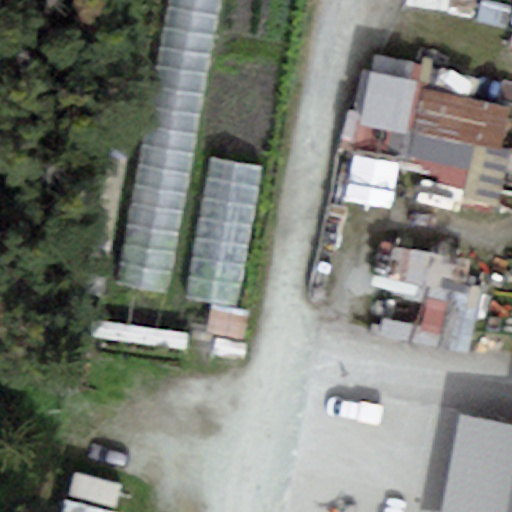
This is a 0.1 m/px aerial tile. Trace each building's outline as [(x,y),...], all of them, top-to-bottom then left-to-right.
[(164,0),(109,279),(160,289),(217,0),(164,0)] [(511,109),(423,86),(411,131),(501,155),(511,115),(511,109)] [(209,160),(184,293),(235,303),(261,170),(209,160)] [(499,212),(507,169),(476,163),(468,206),(499,212)] [(511,511),(511,424),(459,414),(439,511),(511,511)]
